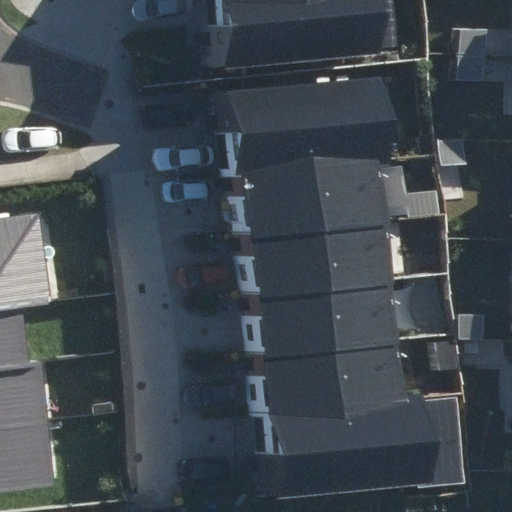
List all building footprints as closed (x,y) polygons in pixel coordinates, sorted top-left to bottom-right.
[(222,0),(226,62),(386,51),(382,0),(222,0)] [(235,96),(246,170),(381,156),(402,152),(392,76),(235,96)] [(246,170),(254,238),(388,223),(381,156),(246,170)] [(0,309),(24,306),(50,302),(38,215),(0,219),(0,309)] [(254,238),(261,299),(395,282),(388,223),(254,238)] [(261,299),(269,360),(403,343),(395,282),(261,299)] [(0,366),(32,362),(24,306),(0,309),(0,366)] [(0,366),(0,431),(48,425),(39,361),(32,362),(0,366)] [(411,408),(278,423),(287,498),(463,477),(454,403),(411,408)] [(48,425),(0,431),(0,492),(56,485),(48,425)]
